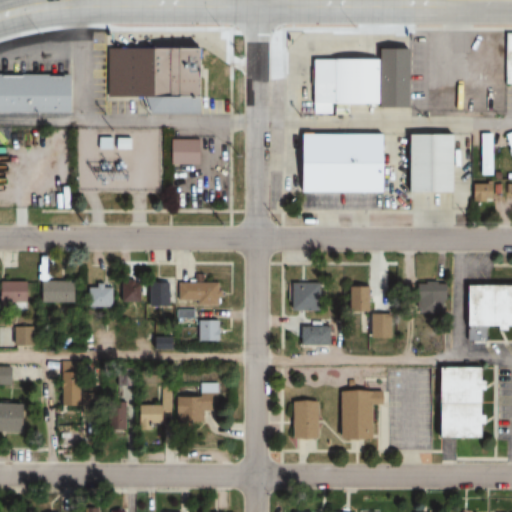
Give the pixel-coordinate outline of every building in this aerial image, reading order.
[(511,33),(502,33),(502,85),(511,84),(511,33)] [(424,109),(424,37),(409,37),(409,109),(424,109)] [(473,80),(496,80),(496,46),(473,46),(473,80)] [(104,97),(137,97),(137,114),(185,114),(185,48),(104,48),(104,97)] [(307,60),(372,60),(372,51),(406,51),(407,108),(371,108),(371,103),(307,103),(307,60)] [(0,73),(65,74),(64,115),(0,114),(0,73)] [(452,94),(452,112),(470,112),(470,94),(452,94)] [(447,95),(429,95),(429,111),(447,111),(447,95)] [(494,112),(494,95),(477,95),(477,112),(494,112)] [(159,133),(93,135),(94,149),(131,148),(131,160),(122,160),(122,169),(77,171),(77,193),(160,191),(159,133)] [(491,174),(491,134),(478,134),(478,174),(491,174)] [(297,136),(378,137),(378,191),(296,190),(297,136)] [(449,139),(406,138),(406,191),(448,192),(449,139)] [(469,200),(488,200),(488,181),(469,181),(469,200)] [(0,302),(19,303),(19,281),(0,280),(0,302)] [(134,302),(134,280),(114,280),(114,302),(134,302)] [(33,282),(33,302),(67,302),(67,282),(33,282)] [(161,282),(141,282),(141,305),(161,305),(161,282)] [(213,304),(213,283),(171,283),(171,304),(213,304)] [(285,310),(313,310),(313,283),(285,283),(285,310)] [(412,283),(412,310),(440,310),(440,283),(412,283)] [(480,341),(481,326),(511,326),(511,284),(458,283),(457,341),(480,341)] [(80,307),(108,307),(108,285),(80,285),(80,307)] [(363,287),(342,287),(342,312),(363,312),(363,287)] [(190,319),(190,341),(214,341),(214,319),(190,319)] [(324,342),(324,328),(308,328),(308,342),(324,342)] [(26,329),(14,329),(15,346),(27,345),(26,329)] [(427,437),(469,438),(470,368),(428,367),(427,437)] [(198,422),(198,409),(213,409),(213,384),(196,384),(196,394),(171,393),(170,422),(198,422)] [(332,439),(365,440),(365,406),(376,406),(376,391),(333,391),(332,439)] [(313,401),(286,401),(286,439),(313,439),(313,401)] [(17,404),(0,403),(0,432),(17,432),(17,404)] [(107,407),(102,429),(115,432),(119,409),(107,407)]
